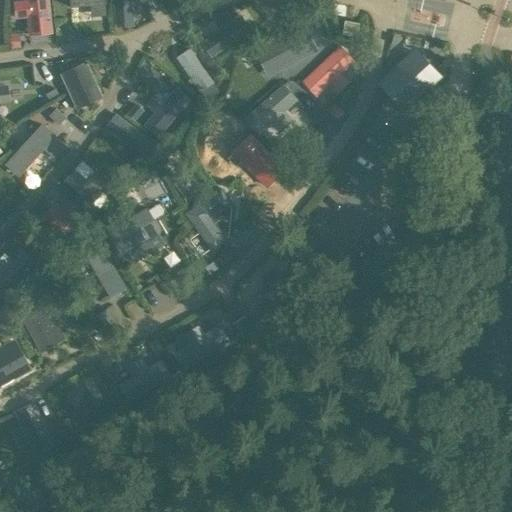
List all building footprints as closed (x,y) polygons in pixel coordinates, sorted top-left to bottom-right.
[(53,31),(49,0),(16,0),(14,0),(16,17),(27,16),(29,34),(53,31)] [(138,23),(136,0),(115,0),(116,24),(138,23)] [(105,15),(105,5),(81,6),(81,16),(105,15)] [(361,23),(345,19),(342,34),(358,36),(361,23)] [(236,23),(204,45),(213,58),(246,36),(236,23)] [(298,35),(246,64),(260,89),(312,61),(298,35)] [(356,57),(341,42),(303,80),(318,95),(330,83),(338,91),(351,79),(342,71),(356,57)] [(202,91),(216,82),(192,46),(178,55),(202,91)] [(381,83),(393,96),(405,109),(422,94),(441,77),(440,76),(438,77),(416,52),(408,60),(407,59),(381,83)] [(78,106),(105,95),(89,59),(62,70),(78,106)] [(177,82),(146,124),(162,136),(193,94),(177,82)] [(263,98),(275,129),(306,118),(295,87),(263,98)] [(122,110),(108,123),(131,149),(145,135),(122,110)] [(66,145),(40,122),(4,164),(18,177),(42,149),(54,159),(66,145)] [(89,200),(106,181),(81,161),(65,181),(89,200)] [(223,184),(187,212),(216,250),(232,238),(214,215),(235,199),(223,184)] [(158,217),(122,233),(134,259),(170,243),(158,217)] [(111,246),(91,254),(109,296),(129,288),(111,246)] [(0,297),(1,299),(36,263),(20,247),(10,258),(2,250),(0,252),(0,297)] [(253,292),(267,315),(307,291),(293,267),(280,275),(275,265),(260,274),(265,284),(253,292)] [(68,338),(57,315),(31,327),(41,350),(68,338)] [(172,350),(185,368),(231,339),(220,321),(204,331),(199,322),(183,332),(188,340),(172,350)] [(12,326),(0,332),(0,386),(1,387),(35,368),(12,326)] [(129,399),(162,381),(172,375),(172,374),(162,356),(148,364),(142,355),(126,364),(132,374),(118,382),(129,399)] [(34,454),(55,443),(32,399),(12,409),(19,424),(9,429),(17,445),(27,439),(34,454)]
